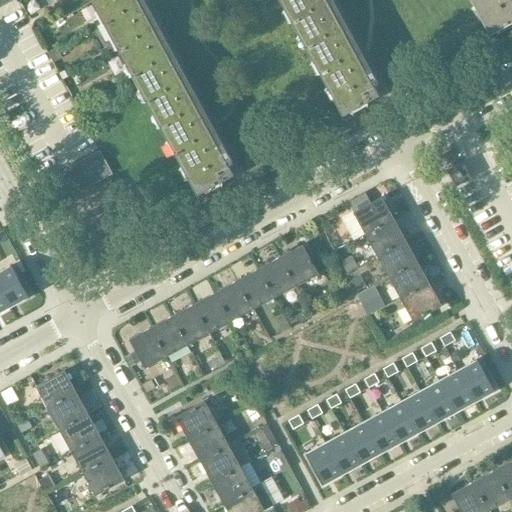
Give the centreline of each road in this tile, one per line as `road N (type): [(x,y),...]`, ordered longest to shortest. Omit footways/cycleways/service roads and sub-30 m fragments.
road 1 (residential): [(79,322),(400,146)]
road 2 (residential): [(511,355),(400,146)]
road 3 (residential): [(182,511),(79,322)]
road 4 (residential): [(348,511),(511,424)]
road 5 (residential): [(79,322),(0,179)]
road 6 (residential): [(400,146),(511,88)]
